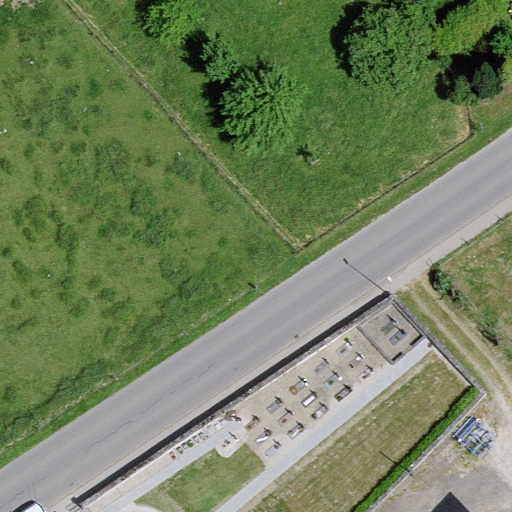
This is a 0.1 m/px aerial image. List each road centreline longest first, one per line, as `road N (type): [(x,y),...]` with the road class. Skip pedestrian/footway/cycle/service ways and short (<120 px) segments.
road 1 (residential): [(511,163),(0,508)]
road 2 (track): [(511,420),(496,370),(383,252)]
